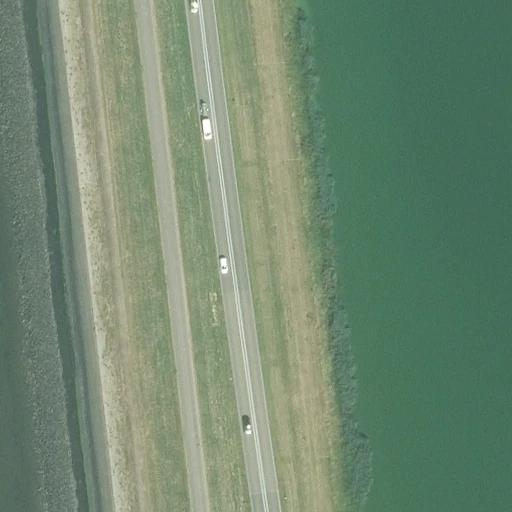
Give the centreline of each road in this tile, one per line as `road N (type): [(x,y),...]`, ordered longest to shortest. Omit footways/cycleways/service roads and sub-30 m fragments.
road 1 (trunk): [(267,511),(199,0)]
road 2 (unclassified): [(200,511),(146,0)]
